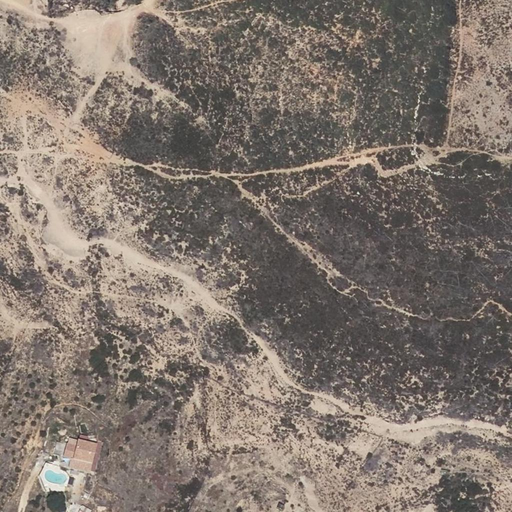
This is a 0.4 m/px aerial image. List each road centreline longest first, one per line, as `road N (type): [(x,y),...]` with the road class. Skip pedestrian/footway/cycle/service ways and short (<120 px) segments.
road 1 (track): [(0,177),(27,181),(70,231),(176,270),(306,390),(398,428),(452,417),(511,434)]
road 2 (track): [(149,0),(111,19),(71,19),(19,0)]
